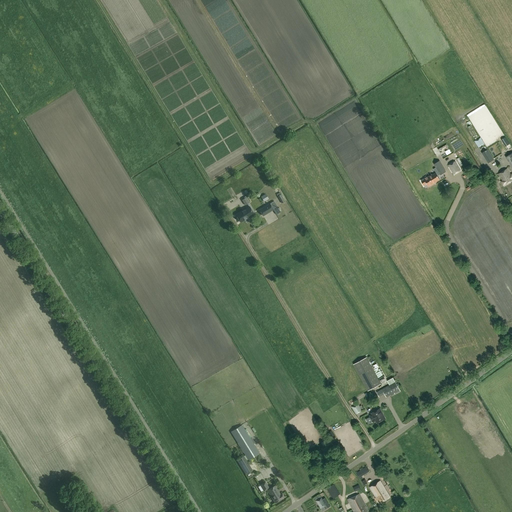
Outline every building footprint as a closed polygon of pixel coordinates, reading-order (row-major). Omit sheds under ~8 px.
[(466,127),(469,134),(475,132),(472,124),(466,127)] [(501,140),(505,146),(509,144),(505,137),(501,140)] [(493,161),(486,151),(481,154),(487,164),(493,161)] [(439,161),(434,164),(438,171),(440,174),(440,175),(446,172),(439,161)] [(455,162),(448,166),(454,174),(460,170),(455,162)] [(505,185),(511,180),(511,177),(510,175),(507,169),(498,174),(505,185)] [(422,180),(421,181),(423,185),(427,184),(428,187),(436,182),(436,181),(440,179),(437,176),(440,174),(438,171),(432,175),(432,174),(422,180)] [(284,199),(284,198),(282,194),(281,194),(280,192),(277,194),(278,196),(282,203),(285,201),(284,199)] [(245,205),(250,202),(247,197),(242,200),(245,205)] [(263,216),(274,210),(278,207),(274,201),(270,203),(259,210),(263,216)] [(241,222),(250,217),(254,214),(250,207),(244,210),(236,215),(241,222)] [(381,384),(367,357),(353,364),(368,391),(381,384)] [(386,398),(400,390),(398,388),(400,387),(398,383),(396,384),(395,382),(376,392),(379,397),(384,394),(386,398)] [(351,407),(356,415),(362,411),(357,403),(351,407)] [(376,421),(377,423),(385,419),(379,409),(372,413),(373,415),(369,417),(373,423),(376,421)] [(249,460),(260,454),(242,425),(231,432),(249,460)] [(339,453),(343,450),(339,444),(335,446),(339,453)] [(259,449),(263,457),(267,455),(262,445),(259,447),(259,449)] [(237,460),(246,474),(253,470),(244,456),(237,460)] [(362,478),(361,476),(367,473),(364,469),(353,476),(356,480),(359,478),(360,480),(362,478)] [(260,485),(264,492),(269,488),(265,481),(260,485)] [(380,504),(390,497),(380,481),(370,487),(380,504)] [(267,490),(268,492),(275,503),(285,497),(282,493),(281,494),(277,488),(276,487),(275,485),(267,490)] [(334,485),(327,489),(334,499),(340,495),(334,485)] [(366,511),(369,511),(359,494),(348,499),(353,511),(366,511)] [(326,505),(321,497),(315,501),(320,509),(324,507),(325,510),(328,508),(326,506),(326,505)]
